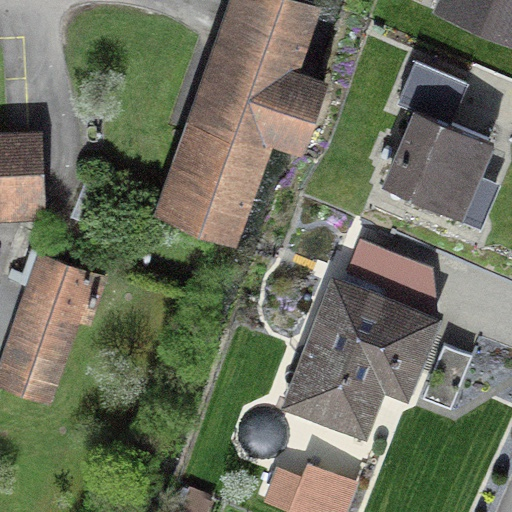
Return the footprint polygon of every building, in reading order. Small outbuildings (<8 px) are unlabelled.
[(288,72),(311,4),(299,0),(241,0),(166,215),(229,237),(266,134),(278,139),(299,146),(322,84),(300,76),(288,72)] [(511,0),(440,0),(437,8),(511,40),(511,0)] [(379,182),(459,217),(491,142),(433,117),(438,105),(451,111),(463,83),(412,61),(394,102),(410,109),(379,182)] [(0,172),(35,171),(34,137),(0,138),(0,172)] [(31,288),(10,346),(56,362),(77,302),(90,306),(100,279),(43,258),(33,288),(31,288)] [(332,282),(286,404),(360,432),(387,362),(410,371),(430,319),(332,282)] [(467,364),(441,355),(422,403),(449,413),(467,364)] [(265,499),(299,511),(340,511),(351,484),(305,466),(298,484),(275,475),(265,499)]
